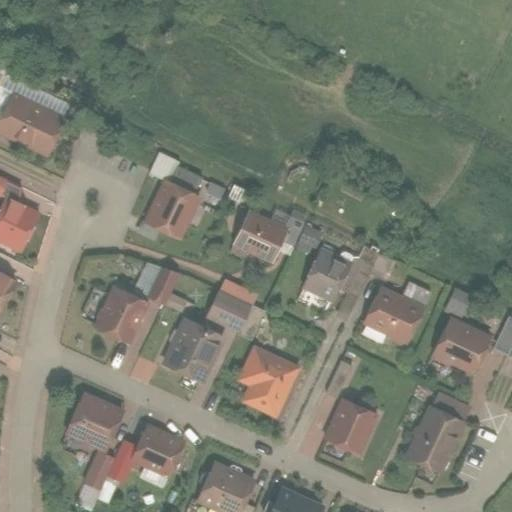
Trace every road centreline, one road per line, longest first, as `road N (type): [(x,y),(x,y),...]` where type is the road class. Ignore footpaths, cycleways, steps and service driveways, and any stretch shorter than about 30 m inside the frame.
road 1 (residential): [(35,336),(71,362),(393,499),(472,505),(511,457)]
road 2 (residential): [(55,264),(65,200),(86,192),(114,217),(103,243),(81,257)]
road 3 (residential): [(18,511),(20,417),(35,336)]
